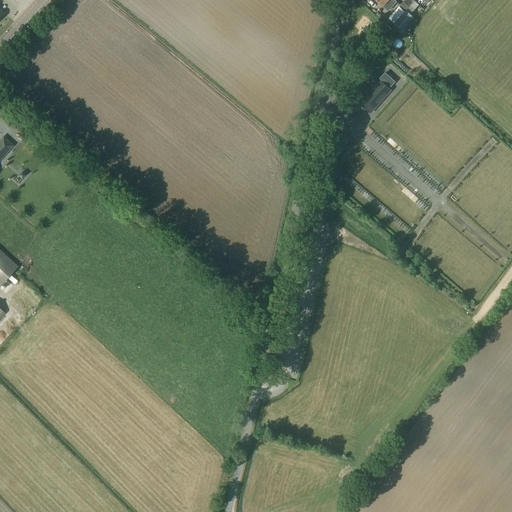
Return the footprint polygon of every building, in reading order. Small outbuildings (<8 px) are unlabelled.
[(375,0),(388,12),(396,2),(393,0),(375,0)] [(415,1),(406,11),(410,15),(419,5),(415,1)] [(406,11),(393,25),(401,32),(414,18),(410,15),(406,11)] [(380,82),(365,99),(375,108),(390,91),(380,82)] [(368,128),(371,122),(360,115),(356,121),(368,128)] [(24,135),(21,139),(28,145),(31,141),(24,135)] [(0,159),(12,146),(2,137),(0,139),(0,159)] [(0,253),(0,284),(16,268),(0,253)]
